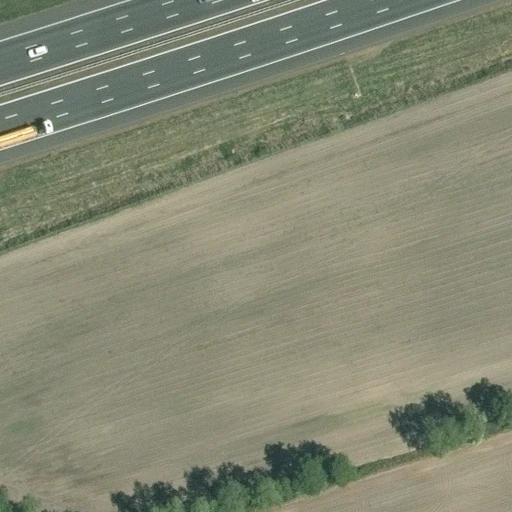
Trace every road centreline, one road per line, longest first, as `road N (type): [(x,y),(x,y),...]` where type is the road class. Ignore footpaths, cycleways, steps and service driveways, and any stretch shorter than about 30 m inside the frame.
road 1 (motorway): [(0,126),(393,0)]
road 2 (motorway): [(192,0),(0,61)]
